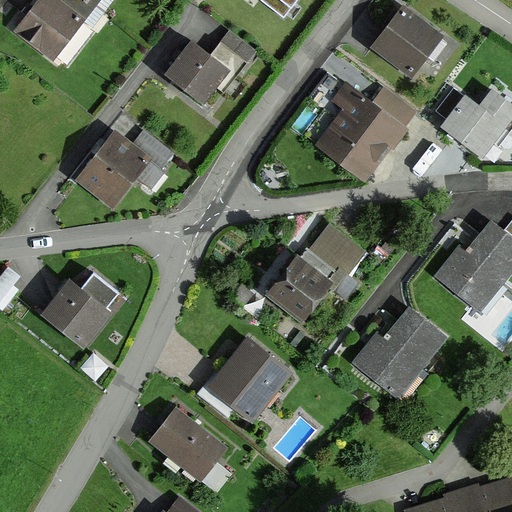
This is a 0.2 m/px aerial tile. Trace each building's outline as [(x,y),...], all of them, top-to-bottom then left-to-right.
[(37,0),(34,4),(14,31),(49,57),(78,19),(73,15),(84,0),(37,0)] [(260,0),(284,18),(297,0),(260,0)] [(431,63),(445,45),(401,11),(373,46),(409,74),(423,56),(431,63)] [(254,52),(227,32),(208,56),(189,41),(165,73),(164,73),(163,75),(201,105),(203,103),(226,72),(234,78),(254,52)] [(381,90),(371,104),(346,84),(332,102),(347,114),(320,149),(357,177),(396,125),(400,128),(412,113),(381,90)] [(451,88),(433,112),(445,121),(441,127),(479,156),(502,129),(511,128),(511,126),(511,108),(491,91),(477,109),(451,88)] [(130,149),(113,135),(79,179),(110,204),(132,177),(148,190),(161,173),(158,171),(170,155),(143,133),(130,149)] [(460,255),(456,251),(435,277),(484,316),(505,290),(498,284),(511,266),(511,240),(490,223),(470,248),(467,246),(460,255)] [(346,268),(358,253),(348,244),(336,260),(346,268)] [(325,283),(333,273),(305,251),(297,260),(295,259),(268,294),(300,319),(327,285),(325,283)] [(42,314),(77,343),(103,310),(68,282),(42,314)] [(408,369),(413,373),(442,337),(408,309),(388,335),(385,333),(378,341),(374,338),(353,364),(389,393),(408,369)] [(247,340),(210,387),(243,414),(267,384),(273,389),(287,372),(247,340)] [(173,410),(149,439),(168,454),(163,460),(176,470),(181,464),(199,479),(223,450),(173,410)] [(511,511),(511,491),(503,494),(500,485),(421,509),(422,511),(511,511)] [(193,511),(177,499),(166,511),(193,511)]
